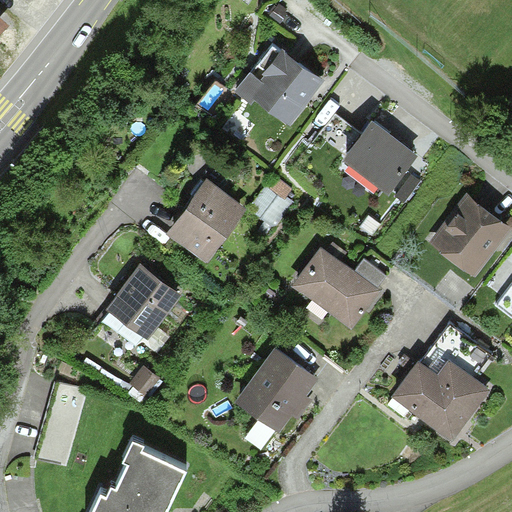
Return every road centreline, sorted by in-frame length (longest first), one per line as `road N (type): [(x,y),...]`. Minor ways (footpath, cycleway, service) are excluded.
road 1 (residential): [(143,179),(38,311),(0,427)]
road 2 (residential): [(299,508),(297,460),(418,298)]
road 3 (residential): [(299,508),(416,493),(511,444)]
road 4 (residential): [(359,63),(511,178)]
road 5 (secondary): [(0,126),(98,0)]
